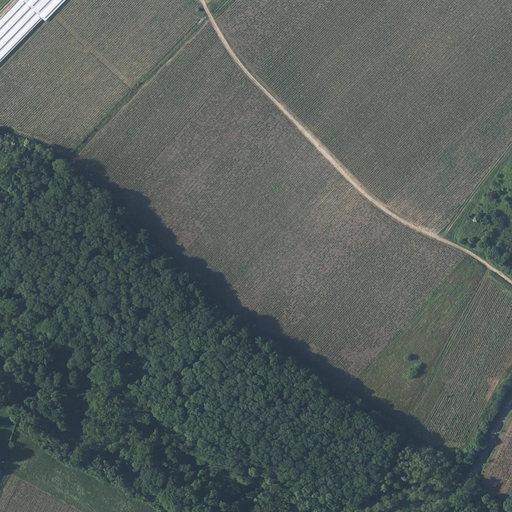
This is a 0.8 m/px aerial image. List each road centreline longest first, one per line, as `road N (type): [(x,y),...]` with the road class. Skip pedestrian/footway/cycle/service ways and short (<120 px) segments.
road 1 (track): [(511,286),(362,191),(236,62),(201,0)]
road 2 (tertiary): [(388,511),(442,496),(467,479),(511,398)]
road 3 (track): [(434,237),(511,139)]
